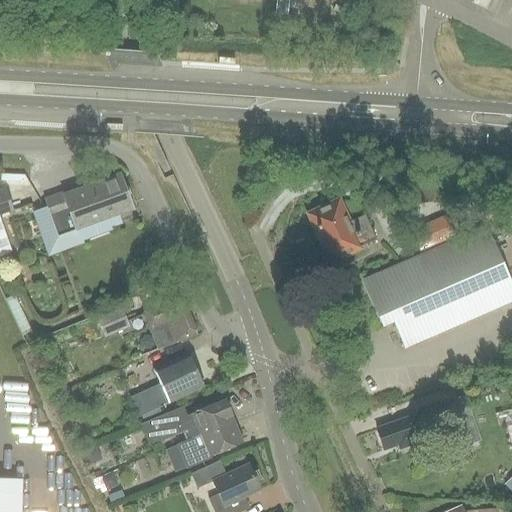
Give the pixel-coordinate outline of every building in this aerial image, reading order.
[(288,18),(290,0),(277,0),(276,16),(288,18)] [(133,211),(120,176),(64,196),(64,194),(45,201),(58,238),(76,231),(76,232),(133,211)] [(14,211),(6,188),(0,190),(0,257),(14,253),(0,217),(14,211)] [(326,265),(375,242),(364,217),(350,224),(340,203),(313,215),(318,227),(317,227),(319,232),(317,233),(324,249),(331,246),(337,258),(325,263),(326,265)] [(411,231),(420,252),(455,237),(446,216),(411,231)] [(511,303),(511,282),(487,226),(362,280),(383,328),(393,324),(405,350),(511,303)] [(142,306),(159,350),(196,336),(181,297),(176,299),(174,294),(142,306)] [(130,329),(120,306),(96,317),(105,339),(130,329)] [(204,388),(188,353),(153,370),(160,385),(130,398),(139,418),(204,388)] [(454,453),(475,445),(453,386),(412,401),(417,414),(375,430),(382,446),(386,445),(388,450),(398,446),(400,450),(416,444),(415,441),(426,437),(423,429),(442,421),(454,453)] [(196,427),(200,437),(233,422),(231,417),(224,401),(190,415),(191,415),(185,417),(182,408),(142,425),(151,446),(196,427)] [(163,415),(160,408),(143,416),(145,422),(163,415)] [(242,443),(233,422),(200,437),(177,447),(187,470),(196,466),(195,463),(242,443)] [(97,461),(99,456),(97,451),(88,455),(92,464),(97,461)] [(260,490),(248,465),(212,482),(218,496),(208,500),(213,511),(241,511),(236,501),(260,490)] [(114,487),(116,481),(113,476),(104,480),(108,489),(114,487)] [(0,478),(0,511),(22,511),(23,479),(0,478)]
